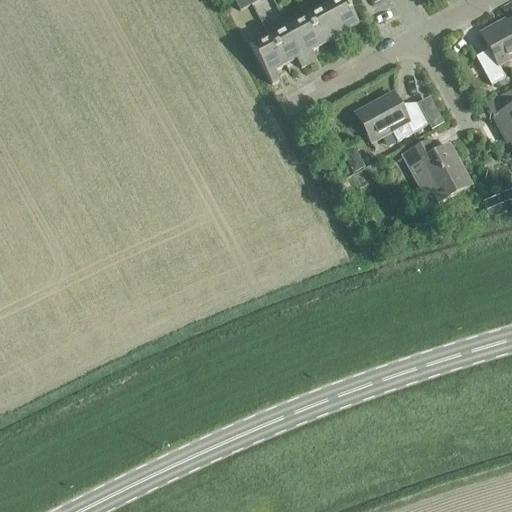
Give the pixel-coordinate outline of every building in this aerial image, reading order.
[(239,13),(250,7),(246,0),(237,0),(233,2),(239,13)] [(323,10),(343,47),(350,44),(345,35),(357,28),(342,0),(323,10)] [(336,51),(343,47),(323,10),(305,20),(320,48),(331,42),(336,51)] [(309,54),(320,48),(305,20),(287,30),(307,67),(314,63),(309,54)] [(511,22),(497,31),(496,27),(480,36),(488,51),(475,58),(491,87),(505,79),(497,66),(511,58),(511,22)] [(300,71),(307,67),(287,30),(269,40),(284,68),(295,62),(300,71)] [(273,74),(284,68),(269,40),(250,50),(270,87),(278,83),(273,74)] [(511,111),(493,121),(511,155),(511,93),(504,98),(511,111)] [(415,106),(400,114),(391,97),(355,117),(371,146),(405,128),(411,137),(428,128),(415,106)] [(447,149),(434,155),(428,144),(402,159),(425,199),(434,194),(440,205),(469,188),(447,149)]
